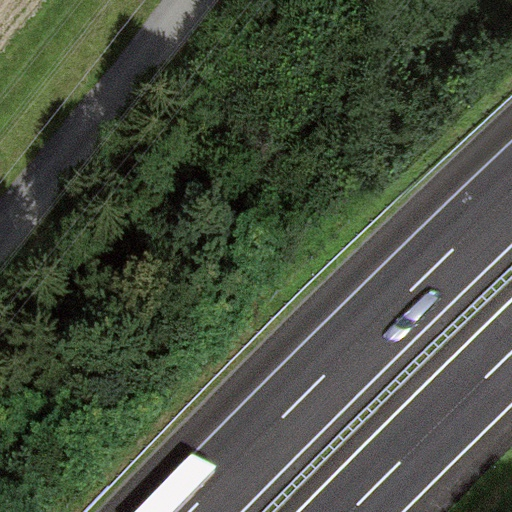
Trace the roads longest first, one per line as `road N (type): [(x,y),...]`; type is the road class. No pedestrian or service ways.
road 1 (motorway): [(511,193),(190,511)]
road 2 (motorway): [(351,511),(511,352)]
